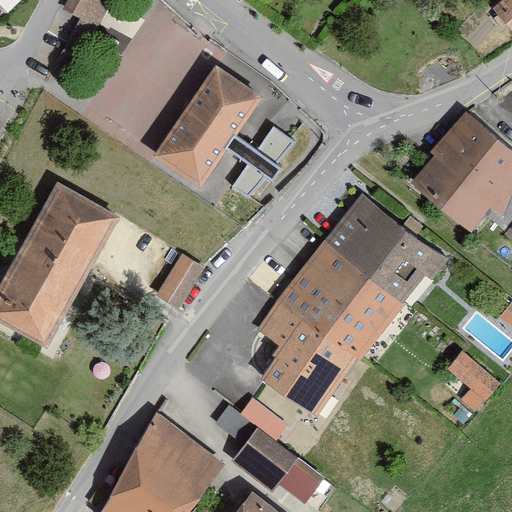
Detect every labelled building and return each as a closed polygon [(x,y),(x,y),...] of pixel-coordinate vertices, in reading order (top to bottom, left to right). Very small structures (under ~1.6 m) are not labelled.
[(105,0),(65,0),(63,5),(83,16),(95,21),(105,0)] [(511,0),(497,0),(493,4),(511,25),(511,0)] [(263,93),(217,61),(154,152),(200,184),(227,145),(250,161),(234,185),(249,195),(266,172),(274,178),(284,164),(279,161),(295,139),(275,125),(260,147),(237,131),(263,93)] [(511,195),(511,146),(467,108),(431,149),(435,152),(411,179),(471,229),(491,204),(505,212),(511,195)] [(57,178),(0,281),(0,320),(47,346),(120,213),(57,178)] [(449,255),(360,190),(323,239),(405,300),(425,272),(432,277),(449,255)] [(405,300),(323,239),(280,298),(358,356),(361,358),(405,300)] [(205,265),(183,251),(157,293),(180,307),(205,265)] [(358,356),(280,298),(258,327),(279,343),(273,351),(276,354),(262,373),(316,413),(358,356)] [(511,300),(500,315),(511,325),(511,300)] [(476,411),(501,381),(463,348),(448,366),(471,386),(461,398),(476,411)] [(258,424),(276,438),(288,423),(253,396),(241,411),(258,424)] [(183,511),(225,461),(157,409),(134,445),(98,511),(183,511)] [(276,438),(258,424),(232,458),(272,489),(278,481),(305,502),(325,476),(276,438)] [(285,511),(252,486),(232,511),(285,511)]
